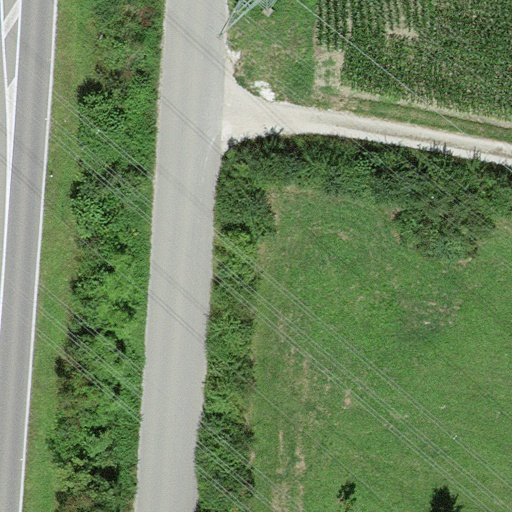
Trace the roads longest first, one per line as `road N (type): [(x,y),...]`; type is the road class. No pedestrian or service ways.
road 1 (track): [(190,107),(511,163)]
road 2 (primary): [(0,164),(9,0)]
